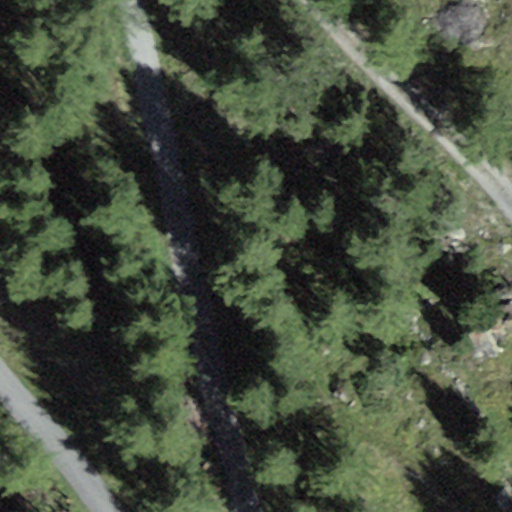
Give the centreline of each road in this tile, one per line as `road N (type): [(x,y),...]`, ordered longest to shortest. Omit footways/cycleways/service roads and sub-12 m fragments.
road 1 (track): [(0,383),(98,511),(246,511),(130,0)]
road 2 (track): [(318,0),(366,63),(511,206)]
